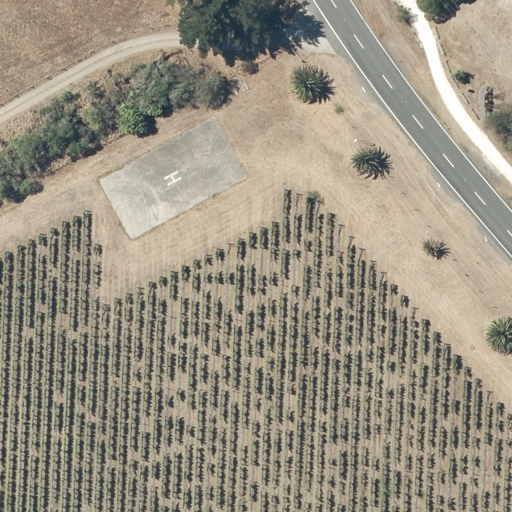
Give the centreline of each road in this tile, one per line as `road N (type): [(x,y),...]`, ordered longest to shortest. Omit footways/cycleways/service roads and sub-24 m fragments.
road 1 (track): [(0,216),(348,30)]
road 2 (secondary): [(328,0),(511,242)]
